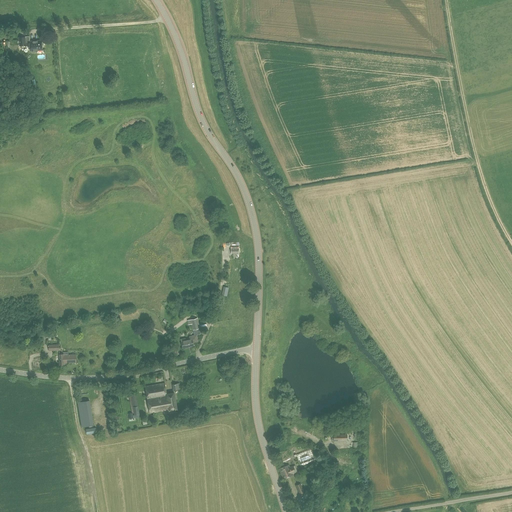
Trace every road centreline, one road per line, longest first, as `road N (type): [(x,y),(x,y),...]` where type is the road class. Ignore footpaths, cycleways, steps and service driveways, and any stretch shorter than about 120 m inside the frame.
road 1 (secondary): [(256,350),(258,251),(247,199),(197,111),(157,0)]
road 2 (unclassified): [(0,370),(104,377),(256,350)]
road 3 (track): [(445,0),(478,166),(511,244)]
road 4 (secondary): [(286,511),(257,419),(256,350)]
road 5 (track): [(29,33),(167,18)]
road 6 (track): [(68,377),(98,511)]
